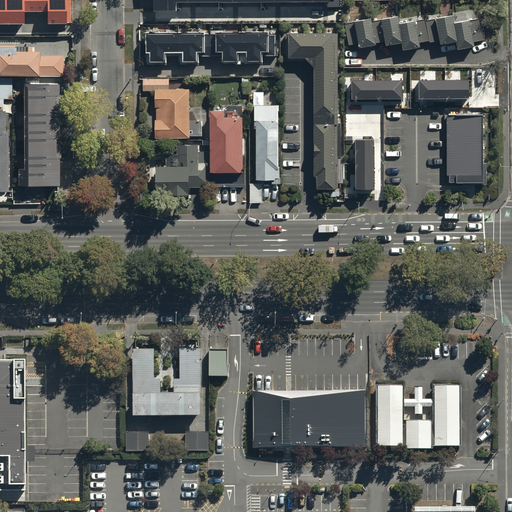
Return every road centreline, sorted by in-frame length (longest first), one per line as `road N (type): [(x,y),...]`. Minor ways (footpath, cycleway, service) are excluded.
road 1 (primary): [(511,296),(0,299)]
road 2 (primary): [(112,241),(511,238)]
road 3 (unclassified): [(112,241),(110,0)]
